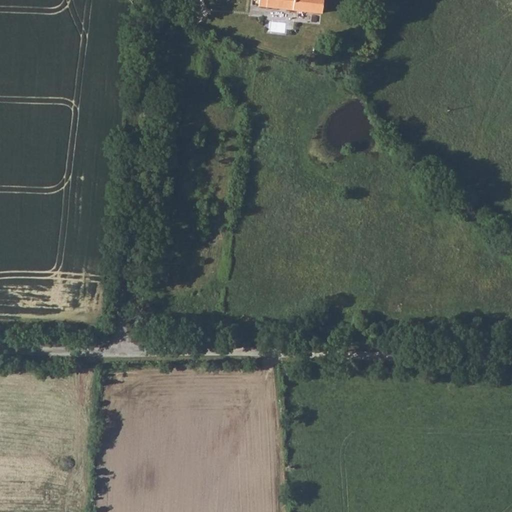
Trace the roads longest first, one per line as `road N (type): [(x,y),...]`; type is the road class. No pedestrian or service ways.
road 1 (unclassified): [(511,361),(121,352)]
road 2 (residential): [(121,352),(158,0)]
road 3 (unknown): [(167,0),(318,9)]
road 4 (unclassified): [(121,352),(0,347)]
